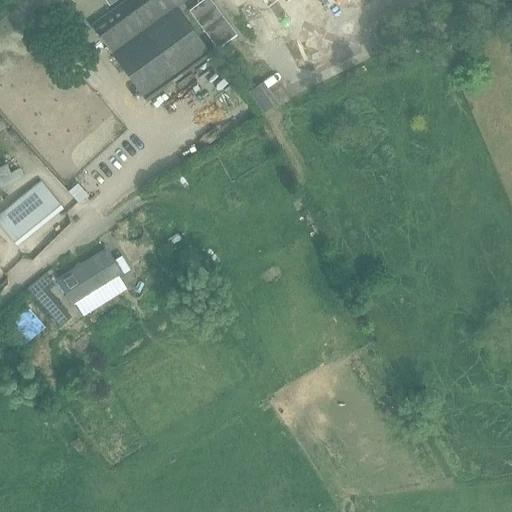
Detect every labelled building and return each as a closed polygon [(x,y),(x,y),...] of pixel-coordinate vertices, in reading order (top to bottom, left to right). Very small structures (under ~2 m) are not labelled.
[(171,0),(137,0),(95,32),(144,98),(208,50),(177,7),(171,0)] [(267,83),(284,103),(297,93),(281,72),(267,83)] [(248,92),(263,113),(263,114),(278,104),(264,82),(248,92)] [(106,184),(118,171),(108,162),(96,175),(106,184)] [(95,194),(104,187),(95,175),(86,181),(95,194)] [(0,213),(0,224),(2,227),(18,246),(63,209),(41,181),(0,213)] [(61,283),(72,300),(73,303),(89,293),(90,294),(92,292),(91,291),(116,275),(104,256),(61,283)] [(25,289),(28,293),(59,328),(72,317),(49,291),(55,285),(44,273),(25,289)] [(7,337),(15,346),(19,351),(25,346),(13,332),(7,337)]
